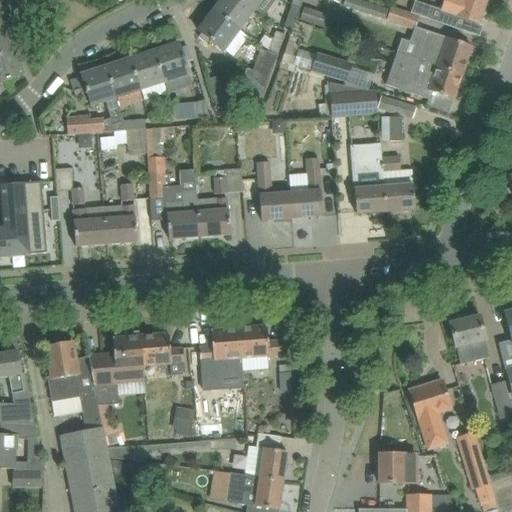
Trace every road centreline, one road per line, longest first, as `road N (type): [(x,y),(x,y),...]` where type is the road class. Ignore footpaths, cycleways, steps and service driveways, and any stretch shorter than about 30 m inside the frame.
road 1 (residential): [(0,298),(329,271)]
road 2 (residential): [(319,511),(337,416),(329,271)]
road 3 (residential): [(0,120),(99,38),(185,0)]
road 4 (residential): [(450,261),(511,62)]
road 5 (residential): [(329,271),(450,261)]
